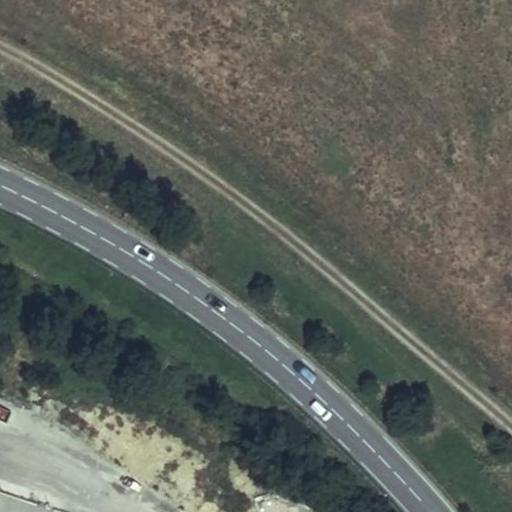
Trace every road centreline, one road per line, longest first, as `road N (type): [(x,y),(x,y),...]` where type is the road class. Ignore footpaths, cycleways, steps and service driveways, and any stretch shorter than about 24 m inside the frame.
road 1 (track): [(511,424),(282,219),(0,41)]
road 2 (secondary): [(429,511),(294,376),(192,297),(0,188)]
